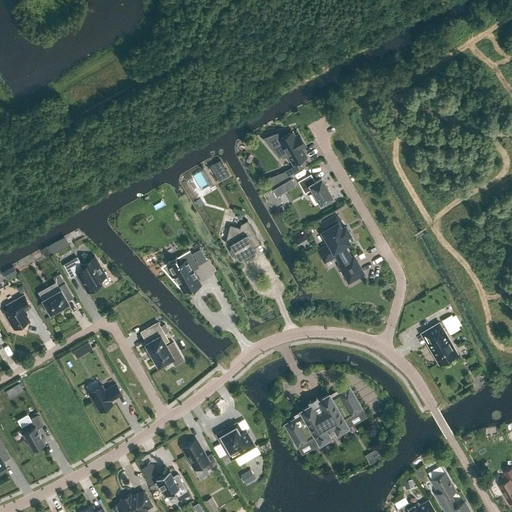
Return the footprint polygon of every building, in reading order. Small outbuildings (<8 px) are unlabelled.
[(277,135),(269,139),(279,156),(279,157),(287,153),(293,163),(306,156),(302,150),(306,148),(298,134),(294,136),(292,132),(279,139),(277,135)] [(299,162),(283,171),(286,177),(302,167),(299,162)] [(320,204),(332,197),(321,177),(315,181),(310,174),(298,181),(305,193),(312,189),(320,204)] [(291,178),(279,186),(283,193),(295,185),(291,178)] [(330,244),(319,250),(320,253),(323,258),(325,260),(327,259),(328,259),(336,254),(334,250),(343,245),(349,242),(346,236),(350,234),(348,231),(347,232),(346,229),(346,228),(345,226),(341,228),(338,223),(339,222),(338,221),(335,217),(336,217),(335,215),(320,224),(324,230),(322,231),(330,244)] [(245,258),(255,253),(247,239),(256,234),(247,220),(240,224),(240,226),(238,225),(238,226),(230,224),(225,242),(225,243),(226,242),(229,243),(231,245),(229,249),(236,260),(243,256),(245,260),(246,260),(245,258)] [(296,242),(307,236),(303,229),(293,235),(296,242)] [(343,245),(334,250),(336,254),(341,263),(341,264),(342,265),(351,281),(363,274),(362,272),(362,273),(359,268),(360,268),(359,267),(356,263),(357,263),(356,262),(353,258),(354,258),(353,256),(350,258),(343,245)] [(77,273),(87,292),(101,284),(99,280),(106,276),(94,255),(80,263),(77,257),(64,264),(71,276),(77,273)] [(175,258),(167,262),(170,267),(175,276),(172,278),(172,277),(171,278),(172,278),(179,287),(180,287),(181,286),(181,287),(184,291),(191,287),(192,289),(200,284),(199,282),(195,275),(196,275),(193,270),(199,267),(192,255),(179,262),(178,261),(178,262),(176,258),(176,257),(175,258)] [(6,279),(17,273),(13,266),(2,272),(6,279)] [(63,280),(59,273),(53,277),(57,283),(63,280)] [(50,312),(50,313),(57,309),(62,307),(61,307),(69,302),(66,298),(71,295),(64,283),(59,286),(60,289),(42,299),(46,305),(44,306),(48,313),(50,312)] [(20,293),(26,290),(22,284),(17,287),(20,293)] [(9,309),(4,312),(14,328),(16,327),(16,329),(18,329),(23,326),(23,325),(23,323),(29,320),(23,310),(30,306),(24,295),(6,305),(9,309)] [(460,329),(451,314),(441,320),(450,334),(460,329)] [(158,365),(158,366),(159,365),(173,357),(174,357),(173,356),(165,342),(168,340),(158,321),(146,328),(152,339),(145,342),(145,343),(150,352),(152,356),(153,357),(153,356),(158,365)] [(433,350),(440,363),(443,361),(444,362),(446,362),(447,362),(449,362),(450,361),(451,360),(452,359),(453,357),(453,355),(455,354),(444,334),(446,333),(439,322),(427,329),(433,339),(427,343),(431,351),(433,350)] [(88,341),(81,345),(85,351),(92,347),(88,341)] [(19,383),(13,386),(17,394),(24,390),(19,383)] [(88,392),(99,411),(112,403),(110,400),(122,393),(116,383),(104,389),(101,384),(88,392)] [(303,413),(285,424),(297,446),(310,438),(314,445),(319,442),(320,442),(329,437),(325,431),(335,425),(338,431),(347,426),(348,426),(353,423),(349,416),(357,411),(361,418),(366,415),(349,387),(331,397),(329,394),(329,393),(328,393),(319,399),(319,398),(318,399),(311,403),(310,404),(301,409),(300,409),(301,410),(303,413)] [(45,442),(37,428),(43,425),(37,414),(30,418),(32,420),(32,421),(21,427),(21,426),(21,427),(22,430),(20,430),(24,437),(26,436),(33,449),(45,442)] [(242,431),(237,422),(216,434),(231,459),(246,451),(256,446),(252,440),(245,429),(242,431)] [(206,456),(196,439),(182,447),(191,461),(189,462),(193,469),(202,465),(204,465),(206,469),(217,463),(211,453),(206,456)] [(511,502),(511,467),(504,472),(509,479),(499,485),(510,503),(511,502)] [(173,476),(169,469),(155,477),(165,494),(172,490),(176,496),(187,490),(177,473),(173,476)] [(251,469),(241,474),(246,483),(255,477),(251,469)] [(444,472),(432,479),(439,491),(435,493),(445,511),(451,508),(453,511),(468,511),(469,511),(463,501),(456,505),(450,494),(455,491),(444,472)] [(122,501),(117,504),(121,511),(140,511),(146,509),(145,508),(151,504),(143,490),(137,494),(136,493),(131,496),(130,493),(121,499),(122,501)] [(212,511),(218,509),(211,497),(203,501),(209,511),(212,511)] [(417,502),(411,505),(409,502),(397,509),(399,511),(432,511),(435,511),(428,499),(419,505),(417,502)] [(201,511),(203,511),(198,502),(193,505),(196,511),(201,511)]
